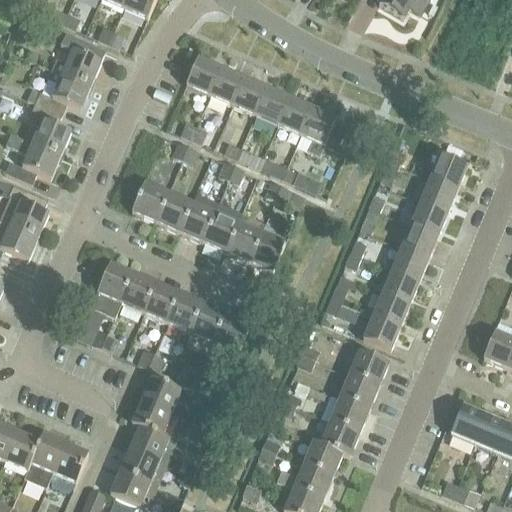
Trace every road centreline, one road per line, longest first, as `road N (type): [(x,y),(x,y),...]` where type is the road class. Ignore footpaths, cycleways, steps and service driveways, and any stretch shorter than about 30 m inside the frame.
road 1 (residential): [(511,136),(285,38),(230,0)]
road 2 (residential): [(83,220),(145,85),(205,0)]
road 3 (residential): [(430,373),(511,178)]
road 4 (residential): [(254,298),(83,220)]
road 5 (residential): [(23,369),(83,220)]
road 6 (residential): [(376,511),(430,373)]
